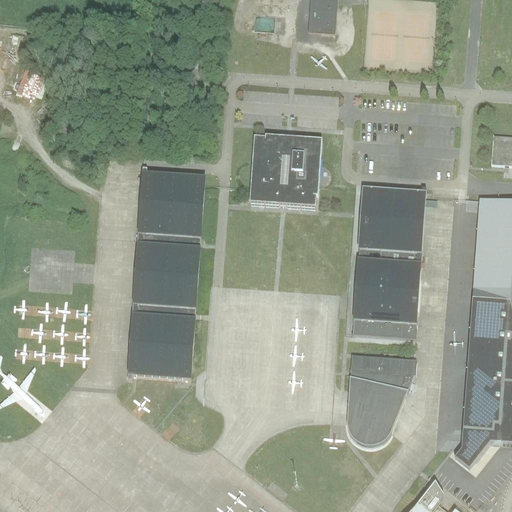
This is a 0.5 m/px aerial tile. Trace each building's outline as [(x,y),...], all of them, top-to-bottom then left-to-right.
[(310,0),(308,36),(335,38),(337,6),(337,0),(310,0)] [(206,3),(196,2),(195,2),(190,65),(192,65),(197,65),(201,65),(206,5),(206,3)] [(511,140),(493,139),(491,167),(504,168),(508,168),(509,168),(511,168),(511,140)] [(319,169),(320,145),(316,145),(290,143),(260,141),(254,140),(250,193),(249,207),(316,211),(317,191),(319,169)] [(205,190),(206,181),(148,177),(148,172),(144,172),(128,384),(133,384),(133,379),(191,383),(196,322),(196,316),(201,250),(201,245),(205,190)] [(417,324),(419,294),(425,200),(426,192),(422,192),(422,196),(363,192),(362,214),(355,312),(353,338),(416,342),(417,324)] [(511,446),(511,305),(508,305),(510,284),(511,281),(511,204),(480,202),(479,213),(464,431),(462,453),(455,462),(469,473),(476,465),(492,445),(511,446)] [(391,437),(416,378),(417,363),(352,358),(348,426),(348,428),(348,430),(348,432),(349,436),(350,437),(352,440),(354,443),(355,444),(357,446),(360,447),(361,448),(364,449),(366,449),(368,450),(372,450),(375,450),(378,449),(380,448),(382,447),(384,446),(387,443),(388,442),(390,439),(391,437)] [(441,511),(440,510),(443,506),(444,505),(444,503),(444,500),(443,498),(436,486),(432,491),(422,503),(415,511),(441,511)]
